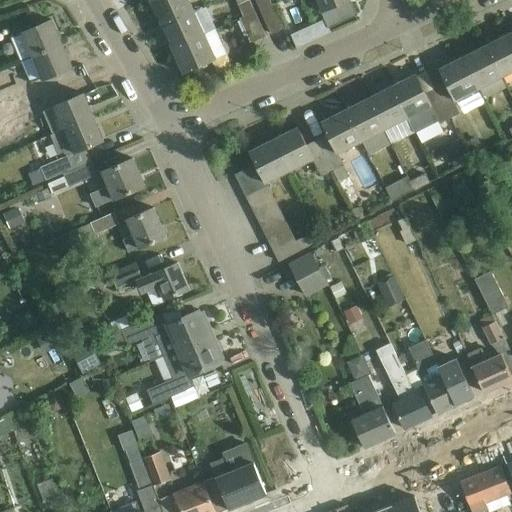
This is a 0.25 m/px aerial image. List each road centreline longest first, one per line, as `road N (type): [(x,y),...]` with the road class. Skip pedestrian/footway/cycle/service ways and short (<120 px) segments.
road 1 (residential): [(334,494),(173,127)]
road 2 (residential): [(173,127),(396,31)]
road 3 (residential): [(173,127),(96,0)]
